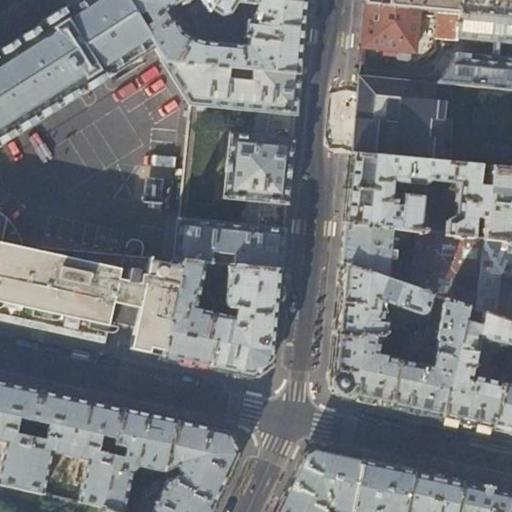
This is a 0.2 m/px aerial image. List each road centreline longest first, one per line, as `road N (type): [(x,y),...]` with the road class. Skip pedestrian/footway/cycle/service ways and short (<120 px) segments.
road 1 (residential): [(337,0),(291,410)]
road 2 (residential): [(0,348),(291,410)]
road 3 (residential): [(291,410),(511,460)]
